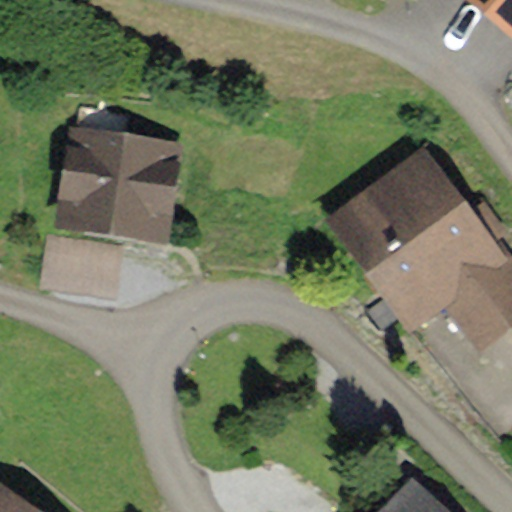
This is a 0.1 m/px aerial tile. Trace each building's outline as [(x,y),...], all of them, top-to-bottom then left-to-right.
[(511,0),(450,0),(511,47),(511,0)] [(182,153),(75,134),(56,239),(164,258),(182,153)] [(511,336),(511,262),(425,152),(322,231),(410,343),(445,316),(481,361),(511,336)] [(121,257),(51,245),(42,295),(112,307),(121,257)] [(437,511),(413,490),(393,511),(437,511)] [(24,511),(0,495),(0,511),(24,511)]
